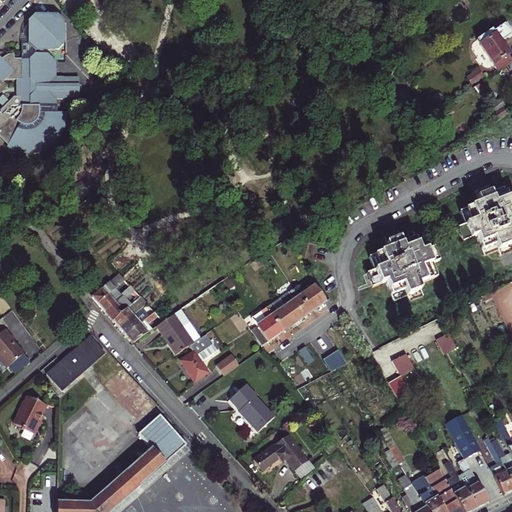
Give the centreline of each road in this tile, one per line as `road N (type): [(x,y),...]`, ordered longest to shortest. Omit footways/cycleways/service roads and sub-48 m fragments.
road 1 (residential): [(278,356),(342,309),(341,257),(358,229),(473,166),(511,161)]
road 2 (residential): [(90,322),(269,511)]
